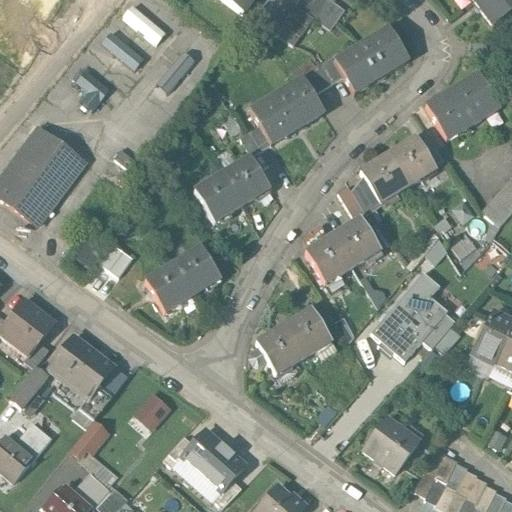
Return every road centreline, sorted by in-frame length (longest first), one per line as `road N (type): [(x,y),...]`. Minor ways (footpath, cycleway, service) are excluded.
road 1 (residential): [(391,0),(419,19),(432,41),(429,66),(298,208),(193,390)]
road 2 (unknown): [(296,464),(490,258)]
road 3 (residential): [(0,247),(193,390)]
road 4 (residential): [(193,390),(362,511)]
